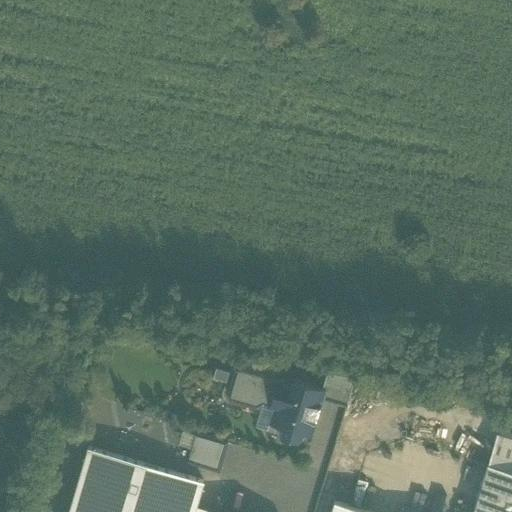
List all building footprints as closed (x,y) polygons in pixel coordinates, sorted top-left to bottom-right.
[(215,367),(212,376),(225,380),(227,371),(215,367)] [(276,380),(242,370),(235,368),(228,394),(230,398),(256,406),(262,403),(269,405),(276,380)] [(353,376),(326,372),(321,388),(322,389),(320,396),(345,404),(353,376)] [(321,388),(292,380),(291,384),(276,380),(269,405),(275,407),(271,422),(288,427),(287,431),(289,435),(295,437),(299,435),(300,431),(309,433),(320,396),(322,389),(321,388)] [(177,443),(191,448),(195,434),(182,430),(177,443)] [(191,448),(187,461),(217,470),(226,441),(196,432),(195,434),(191,448)] [(373,511),(333,500),(329,511),(511,511),(511,436),(496,432),(471,511),(373,511)] [(192,511),(202,479),(87,445),(67,511),(192,511)]
